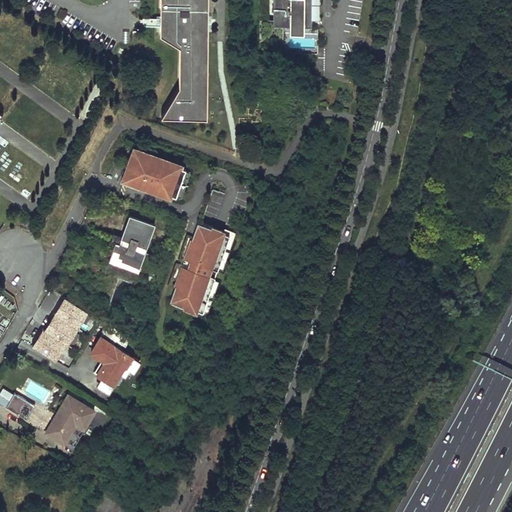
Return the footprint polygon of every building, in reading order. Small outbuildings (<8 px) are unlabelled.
[(207,0),(160,0),(160,23),(160,33),(180,46),(180,85),(161,115),(207,115),(208,23),(207,0)] [(274,0),(275,17),(290,17),(290,26),(304,26),(304,18),(310,18),(310,0),(274,0)] [(129,149),(118,182),(170,200),(182,168),(129,149)] [(150,221),(128,214),(121,235),(117,234),(110,255),(136,264),(134,268),(152,274),(158,255),(141,249),(150,221)] [(196,221),(184,257),(190,259),(188,266),(181,264),(169,301),(201,312),(229,232),(196,221)] [(53,358),(63,342),(66,344),(87,310),(65,296),(44,329),(41,327),(30,344),(53,358)] [(99,338),(109,343),(112,339),(121,345),(126,336),(108,324),(99,338)] [(99,338),(99,337),(90,353),(101,360),(94,372),(100,376),(95,384),(106,391),(118,372),(128,355),(109,343),(99,338)] [(63,347),(58,358),(65,361),(70,350),(63,347)] [(128,355),(118,372),(123,375),(127,369),(132,371),(139,361),(129,355),(128,355)] [(0,388),(0,403),(5,406),(12,394),(1,388),(0,388)] [(5,406),(24,418),(32,405),(13,393),(12,394),(5,406)] [(90,409),(63,393),(42,429),(69,445),(90,409)] [(103,416),(94,411),(88,422),(97,427),(103,416)]
